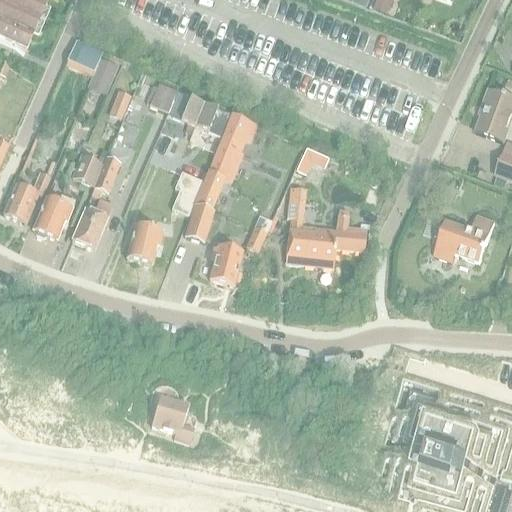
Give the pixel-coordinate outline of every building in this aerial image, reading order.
[(45,6),(47,0),(0,0),(0,39),(25,51),(32,35),(39,21),(45,6)] [(65,68),(91,79),(102,54),(76,43),(65,68)] [(100,61),(87,90),(105,98),(118,69),(100,61)] [(166,116),(175,93),(157,86),(148,109),(166,116)] [(511,118),(511,100),(487,92),(478,118),(480,118),(474,135),(503,145),(511,118)] [(118,93),(109,116),(121,122),(131,98),(118,93)] [(176,93),(175,93),(166,116),(166,117),(166,118),(193,129),(203,106),(176,95),(176,93)] [(221,140),(230,117),(203,106),(193,129),(221,140)] [(230,117),(221,140),(208,174),(203,185),(193,208),(194,208),(184,240),(202,245),(212,214),(210,213),(224,182),(230,184),(242,156),(238,155),(252,126),(231,116),(230,117)] [(511,147),(507,146),(494,179),(511,185),(511,147)] [(91,188),(99,168),(80,160),(72,180),(91,188)] [(117,165),(106,160),(93,193),(96,194),(97,191),(106,194),(117,165)] [(43,191),(48,179),(39,175),(34,187),(43,191)] [(193,208),(203,185),(180,176),(173,191),(178,193),(170,211),(188,219),(193,208)] [(25,226),(38,196),(15,186),(2,216),(25,226)] [(290,220),(284,265),(333,270),(335,250),(364,253),(366,234),(346,232),(348,215),(338,214),(336,235),(314,232),(314,231),(300,229),(304,200),(304,194),(289,192),(286,220),(290,220)] [(66,224),(71,211),(44,201),(32,232),(56,241),(61,229),(65,230),(67,224),(66,224)] [(71,243),(92,252),(110,207),(99,203),(93,216),(84,212),(71,243)] [(471,233),(446,224),(433,259),(451,265),(454,257),(479,266),(494,225),(477,218),(471,233)] [(158,260),(161,248),(158,247),(161,235),(134,227),(125,261),(151,267),(153,259),(158,260)] [(253,252),(264,231),(260,229),(259,232),(254,230),(245,248),(253,252)] [(238,283),(240,275),(237,274),(242,254),(218,248),(217,251),(213,250),(210,260),(214,261),(210,282),(233,288),(234,282),(238,283)] [(396,462),(390,484),(401,488),(398,500),(436,511),(468,511),(481,472),(505,479),(511,456),(511,427),(410,396),(396,441),(420,448),(414,468),(396,462)] [(188,445),(191,434),(180,431),(189,405),(176,401),(175,406),(158,401),(149,427),(173,435),(171,440),(188,445)]
